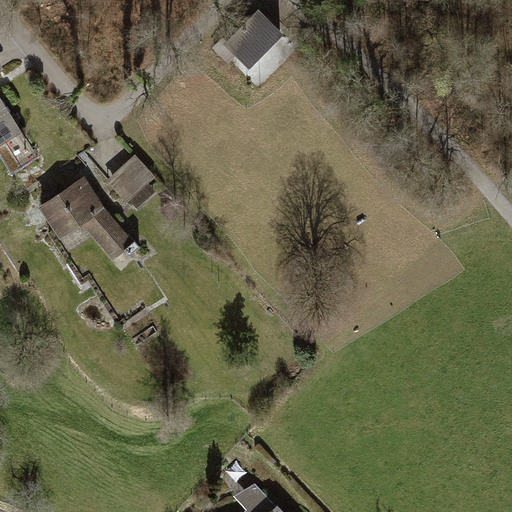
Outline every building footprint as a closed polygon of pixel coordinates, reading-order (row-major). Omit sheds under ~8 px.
[(225,48),(252,71),(287,31),(260,8),(225,48)] [(0,160),(13,180),(39,163),(0,101),(0,83),(7,79),(0,68),(0,160)] [(142,160),(111,182),(126,203),(157,181),(142,160)] [(67,255),(87,240),(117,276),(138,258),(110,225),(111,224),(87,190),(70,202),(66,197),(45,211),(49,217),(43,221),(67,255)] [(283,511),(262,489),(238,502),(247,511),(283,511)]
